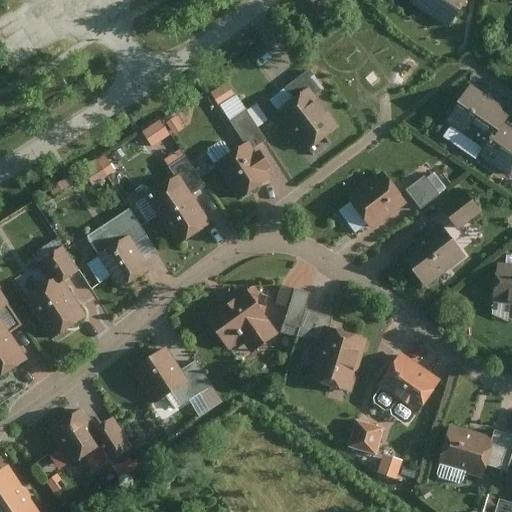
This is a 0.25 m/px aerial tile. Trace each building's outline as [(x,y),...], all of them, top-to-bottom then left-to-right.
[(406,0),(405,3),(450,34),(473,0),(406,0)] [(7,38),(47,15),(41,6),(1,29),(7,38)] [(488,150),(479,162),(507,181),(511,173),(511,132),(505,128),(511,117),(511,115),(470,86),(445,121),(488,150)] [(309,87),(274,112),(305,154),(339,130),(309,87)] [(268,143),(247,111),(233,120),(255,152),(268,143)] [(166,121),(174,135),(186,128),(178,114),(166,121)] [(162,118),(143,130),(154,147),(173,135),(162,118)] [(248,146),(215,167),(238,203),(271,182),(248,146)] [(107,153),(84,168),(95,185),(118,170),(107,153)] [(205,188),(187,162),(174,171),(192,197),(205,188)] [(434,174),(406,192),(418,211),(446,192),(434,174)] [(384,175),(348,201),(371,233),(407,207),(384,175)] [(178,180),(145,200),(177,252),(210,231),(178,180)] [(465,193),(441,210),(456,232),(480,215),(465,193)] [(437,226),(399,256),(426,290),(464,260),(437,226)] [(152,276),(128,239),(98,258),(122,295),(152,276)] [(38,267),(49,286),(24,302),(51,345),(88,323),(65,286),(80,276),(65,251),(38,267)] [(511,268),(496,267),(491,304),(511,307),(511,268)] [(232,350),(244,340),(255,354),(278,336),(267,322),(272,317),(249,287),(208,320),(232,350)] [(309,295),(295,291),(285,324),(300,328),(309,295)] [(0,385),(29,367),(9,336),(22,328),(0,293),(0,385)] [(333,320),(307,313),(301,339),(322,344),(312,386),(352,396),(366,340),(330,331),(333,320)] [(157,406),(179,392),(187,404),(212,388),(196,365),(182,374),(167,350),(134,371),(157,406)] [(442,382),(401,354),(377,389),(418,417),(442,382)] [(79,414),(48,434),(72,470),(102,450),(79,414)] [(137,454),(115,419),(96,432),(118,466),(137,454)] [(384,431),(355,424),(349,451),(378,457),(384,431)] [(489,479),(492,469),(508,474),(511,461),(511,436),(496,431),(493,440),(451,428),(440,464),(489,479)] [(399,478),(405,458),(385,452),(379,472),(399,478)] [(37,511),(9,468),(0,473),(0,511),(37,511)]
